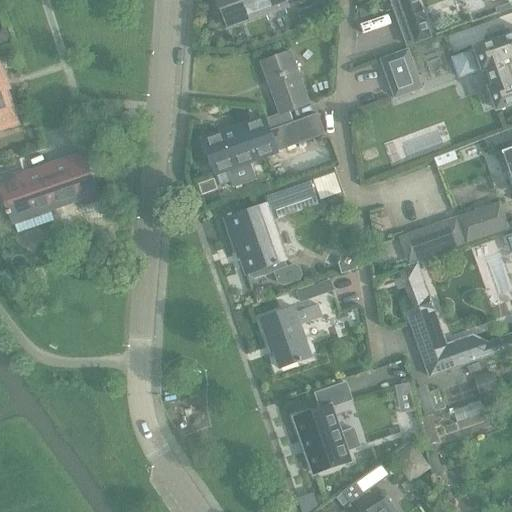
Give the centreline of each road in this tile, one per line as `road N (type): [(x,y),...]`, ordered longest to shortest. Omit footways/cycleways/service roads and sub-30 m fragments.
road 1 (secondary): [(196,511),(159,456),(137,397),(168,0)]
road 2 (residential): [(381,362),(343,162),(338,101),(347,0)]
